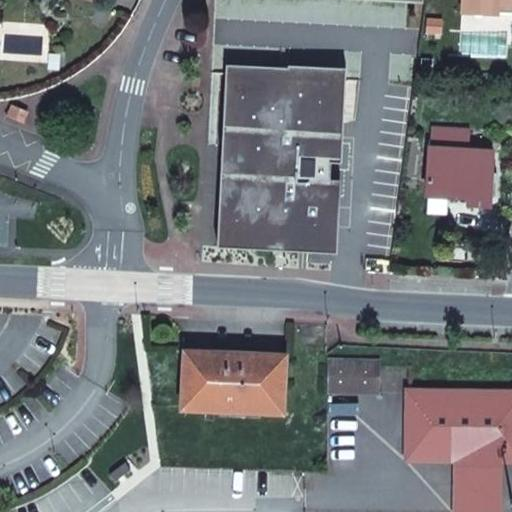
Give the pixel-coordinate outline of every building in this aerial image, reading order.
[(501,14),(501,8),(511,8),(511,0),(462,0),(462,2),(479,3),(479,13),(501,14)] [(479,3),(462,2),(462,11),(479,13),(479,3)] [(289,69),(228,66),(218,248),(338,254),(342,181),(331,180),(332,164),(342,164),(347,70),(290,66),(289,69)] [(467,196),(467,205),(490,206),(494,151),(470,150),(471,132),(431,129),(428,194),(449,195),(467,196)] [(63,142),(60,148),(82,156),(83,150),(63,142)] [(428,214),(447,214),(449,195),(428,194),(428,214)] [(186,352),(184,409),(284,413),(286,355),(186,352)] [(329,361),(329,391),(379,392),(379,362),(329,361)] [(457,460),(456,497),(479,498),(479,485),(489,485),(490,461),(498,461),(511,461),(511,395),(410,393),(408,459),(457,460)] [(496,511),(498,461),(490,461),(489,485),(479,485),(479,498),(456,497),(455,511),(496,511)]
